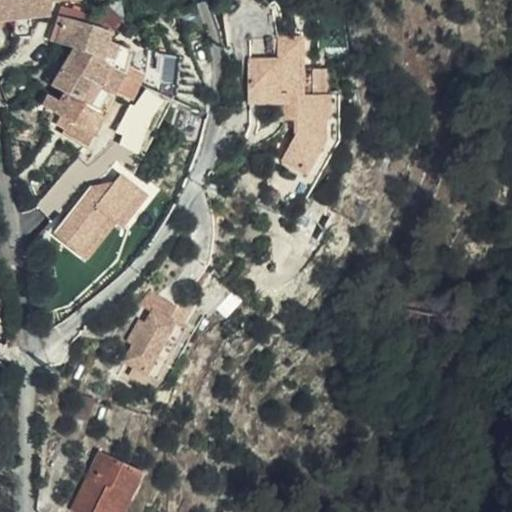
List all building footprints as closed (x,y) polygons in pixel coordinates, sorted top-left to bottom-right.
[(0,0),(0,16),(35,14),(52,12),(53,1),(80,0),(0,0)] [(127,32),(130,28),(120,16),(110,5),(97,16),(94,25),(114,32),(113,42),(115,42),(127,32)] [(130,50),(115,42),(113,42),(114,32),(94,25),(64,17),(57,42),(74,49),(87,53),(127,75),(130,50)] [(299,30),(290,31),(291,48),(292,105),(319,79),(318,61),(301,60),(299,30)] [(286,90),(284,31),(283,31),(274,32),(274,55),(247,57),(248,99),(272,99),(273,114),(286,113),(286,112),(286,90)] [(291,48),(290,31),(284,31),(286,90),(286,112),(286,113),(292,105),(291,48)] [(87,53),(74,49),(52,84),(66,93),(76,77),(87,53)] [(141,84),(127,75),(87,53),(76,77),(115,95),(131,102),(141,84)] [(334,60),(318,61),(319,79),(320,88),(323,88),(324,112),(308,113),(309,143),(314,146),(297,172),(308,180),(337,137),(334,60)] [(100,126),(115,95),(76,77),(66,93),(64,98),(55,112),(62,116),(94,135),(90,143),(100,148),(109,133),(100,126)] [(289,148),(282,160),(297,172),(314,146),(309,143),(308,113),(324,112),(323,88),(320,88),(319,79),(292,105),(292,107),(291,134),(289,148)] [(151,123),(164,101),(149,89),(136,106),(132,104),(118,132),(125,137),(121,146),(138,154),(151,123)] [(273,153),(282,160),(289,148),(291,134),(292,107),(292,105),(286,113),(288,118),(288,132),(283,139),(279,146),(273,153)] [(88,147),(90,143),(94,135),(62,116),(57,125),(65,130),(64,133),(88,147)] [(138,154),(121,146),(114,159),(146,176),(163,127),(151,123),(138,154)] [(54,234),(88,263),(149,191),(115,163),(54,234)] [(167,300),(180,309),(189,295),(176,286),(167,300)] [(194,319),(180,309),(167,300),(161,309),(149,326),(135,347),(162,366),(194,319)] [(149,326),(161,309),(152,303),(141,320),(149,326)] [(201,323),(194,319),(162,366),(169,370),(201,323)] [(71,361),(59,351),(51,362),(62,371),(69,363),(71,361)] [(87,432),(96,399),(82,394),(72,428),(87,432)] [(97,481),(109,457),(101,454),(89,477),(97,481)] [(127,511),(145,475),(109,457),(97,481),(89,477),(72,511),(73,511),(127,511)]
